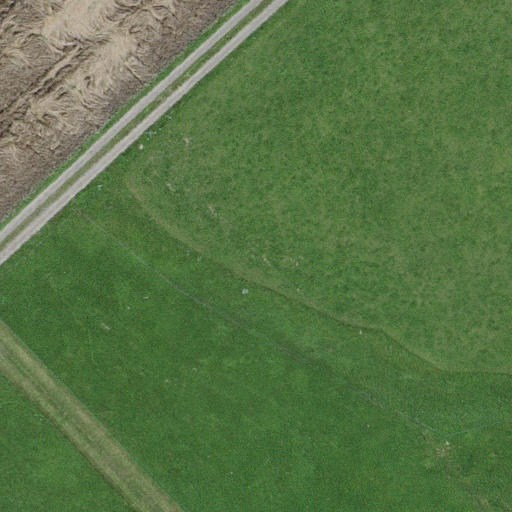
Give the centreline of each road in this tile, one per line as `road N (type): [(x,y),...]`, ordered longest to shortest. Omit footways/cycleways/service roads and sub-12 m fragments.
road 1 (track): [(511,389),(459,382),(54,204)]
road 2 (track): [(0,253),(279,0)]
